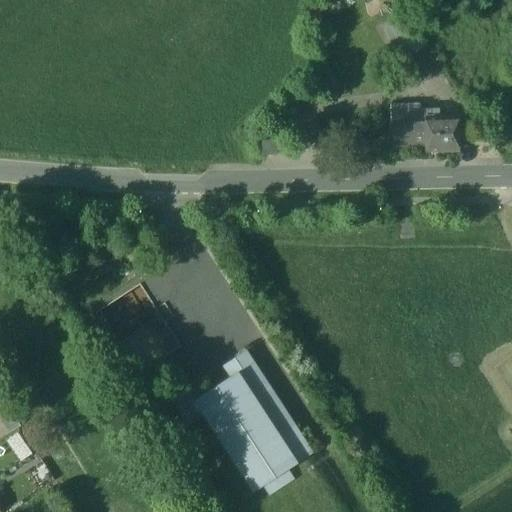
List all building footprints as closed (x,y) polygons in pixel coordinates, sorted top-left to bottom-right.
[(406,13),(383,28),(403,60),(426,46),(406,13)] [(420,118),(420,111),(409,111),(409,105),(391,105),(391,124),(391,146),(428,145),(427,123),(422,123),(422,118),(420,118)] [(458,117),(432,117),(432,111),(420,111),(420,118),(422,118),(422,123),(427,123),(428,145),(428,147),(427,150),(458,150),(458,117)] [(266,141),(261,141),(261,155),(289,154),(288,140),(266,141)] [(138,285),(94,314),(136,377),(180,348),(164,323),(172,317),(163,304),(154,309),(138,285)] [(312,453),(245,351),(222,366),(229,377),(200,396),(193,385),(170,400),(187,425),(202,415),(252,491),(253,492),(262,486),(268,494),(293,478),(287,469),(304,458),(312,453)] [(7,407),(0,410),(0,419),(9,434),(19,427),(7,407)] [(0,439),(9,434),(0,419),(0,439)] [(293,478),(268,494),(262,486),(253,492),(252,491),(244,496),(254,511),(338,511),(304,458),(287,469),(293,478)]
